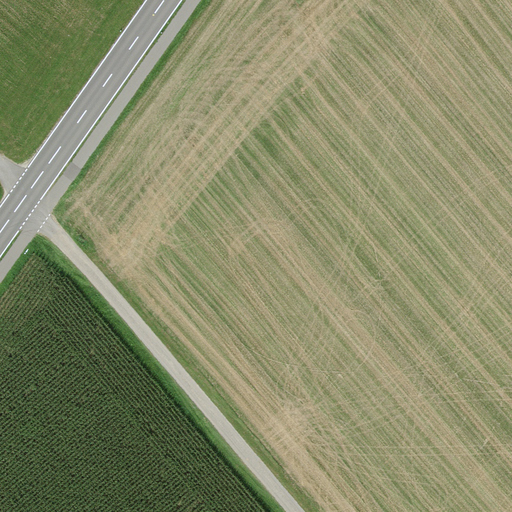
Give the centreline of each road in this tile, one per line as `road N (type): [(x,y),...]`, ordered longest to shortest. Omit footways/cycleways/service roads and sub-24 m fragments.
road 1 (track): [(0,169),(294,511)]
road 2 (tertiary): [(0,235),(166,0)]
